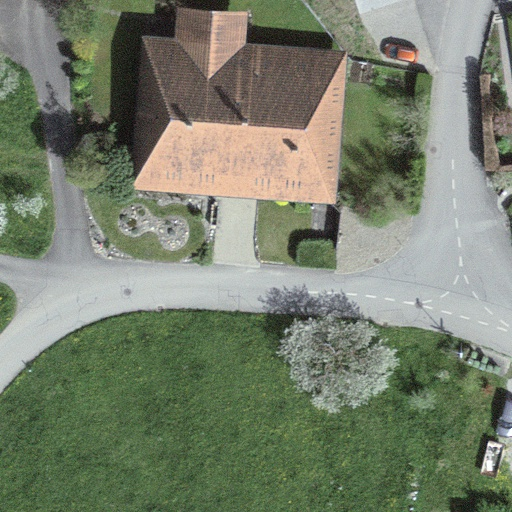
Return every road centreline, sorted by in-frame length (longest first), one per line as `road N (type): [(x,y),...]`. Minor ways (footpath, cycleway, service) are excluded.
road 1 (unclassified): [(0,363),(78,296),(131,282),(461,302)]
road 2 (unclassified): [(461,302),(451,144),(474,0)]
